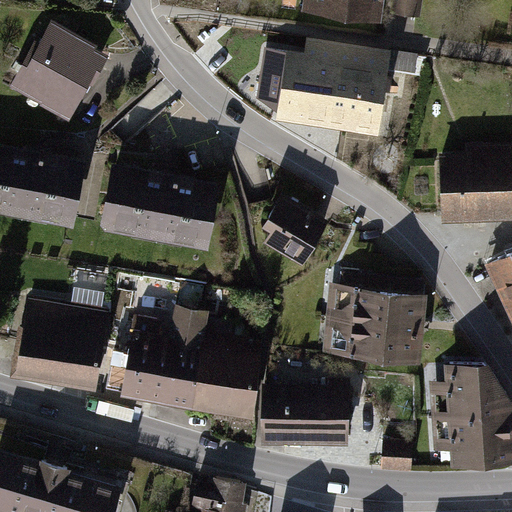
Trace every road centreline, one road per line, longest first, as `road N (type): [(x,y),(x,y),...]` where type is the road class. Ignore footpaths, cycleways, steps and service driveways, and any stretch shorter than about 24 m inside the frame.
road 1 (residential): [(143,0),(207,86),(392,209),(432,250),(511,364)]
road 2 (tertiary): [(0,389),(304,474),(390,485),(511,484)]
